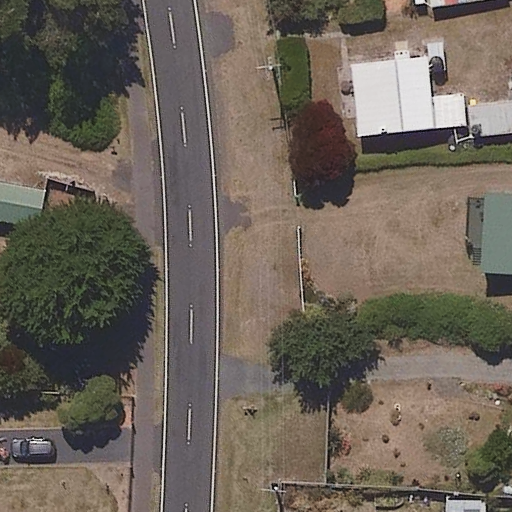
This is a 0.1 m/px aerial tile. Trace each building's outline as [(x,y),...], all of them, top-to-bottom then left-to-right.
[(435,0),(437,8),(491,0),(435,0)] [(435,100),(431,59),(356,68),(364,139),(469,127),(466,97),(435,100)] [(511,102),(478,105),(481,145),(511,142),(511,102)] [(49,189),(0,181),(0,223),(42,230),(49,189)] [(511,200),(492,200),(490,277),(511,277),(511,200)] [(489,511),(490,503),(451,502),(450,511),(489,511)]
